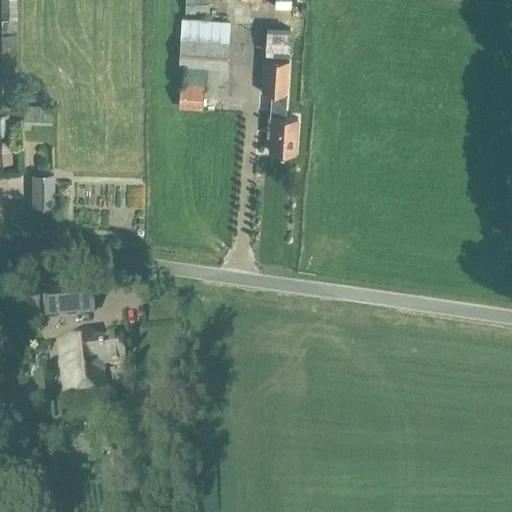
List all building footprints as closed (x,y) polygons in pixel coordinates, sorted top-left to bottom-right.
[(185,0),(185,13),(210,13),(209,0),(185,0)] [(18,19),(2,19),(2,32),(18,32),(18,19)] [(0,112),(17,113),(18,34),(0,34),(0,112)] [(229,41),(181,39),(178,66),(227,70),(229,41)] [(298,119),(285,118),(287,94),(288,95),(290,61),(263,59),(261,92),(272,93),(268,130),(271,130),(269,152),(295,154),(298,119)] [(179,109),(203,110),(205,85),(181,84),(179,109)] [(24,123),(52,124),(52,107),(25,106),(24,123)] [(204,124),(204,113),(180,112),(180,123),(204,124)] [(32,174),(33,208),(55,208),(55,174),(32,174)] [(47,317),(97,313),(93,287),(44,291),(47,317)] [(122,336),(100,338),(103,369),(125,366),(122,336)] [(100,338),(59,342),(65,398),(106,394),(103,369),(100,338)] [(53,401),(50,374),(35,376),(39,402),(53,401)] [(52,511),(51,497),(30,500),(31,511),(52,511)]
